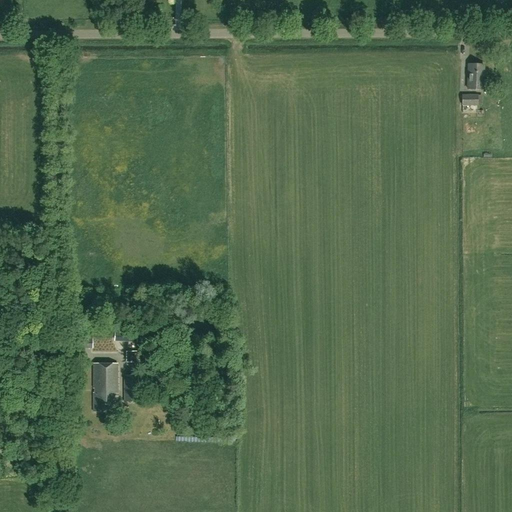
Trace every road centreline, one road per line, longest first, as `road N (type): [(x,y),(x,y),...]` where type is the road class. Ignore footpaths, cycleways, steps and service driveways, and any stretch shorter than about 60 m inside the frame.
road 1 (unclassified): [(511,32),(57,35)]
road 2 (unclassified): [(58,359),(57,35)]
